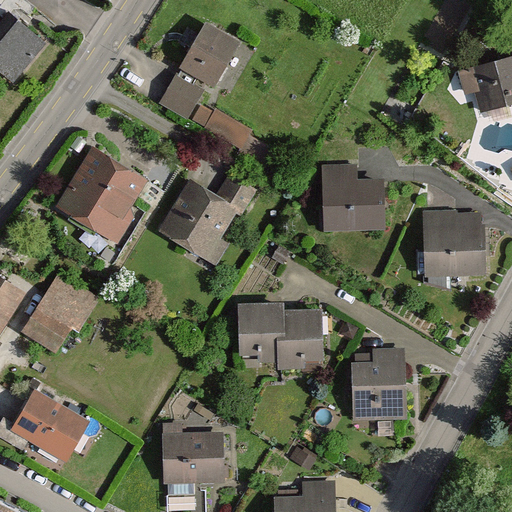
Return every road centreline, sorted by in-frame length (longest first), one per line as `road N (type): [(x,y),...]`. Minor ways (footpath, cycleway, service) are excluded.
road 1 (tertiary): [(137,0),(0,191)]
road 2 (residential): [(398,511),(511,316)]
